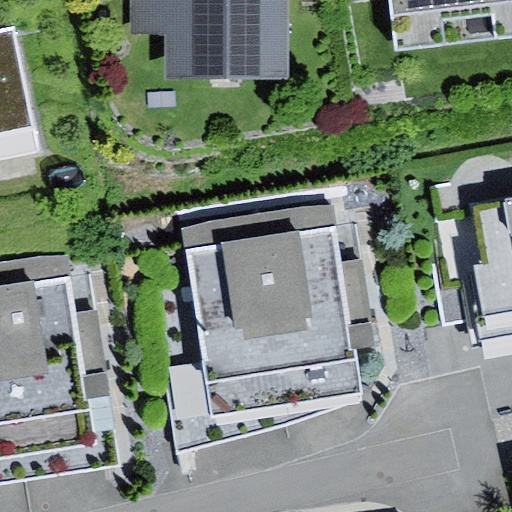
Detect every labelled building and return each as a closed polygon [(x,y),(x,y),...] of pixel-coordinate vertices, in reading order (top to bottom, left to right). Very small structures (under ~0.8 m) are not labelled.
[(132,0),(132,32),(166,32),(166,85),(292,85),(291,0),(132,0)] [(511,0),(390,0),(398,56),(446,50),(441,10),(491,4),(496,42),(511,40),(511,0)] [(12,29),(0,31),(0,161),(37,154),(12,29)] [(511,199),(473,207),(484,265),(465,268),(479,342),(511,335),(511,199)] [(214,223),(182,230),(202,372),(167,378),(180,455),(364,398),(377,357),(365,261),(343,265),(334,206),(304,206),(214,223)] [(70,258),(0,268),(0,485),(120,468),(97,314),(79,316),(70,258)]
